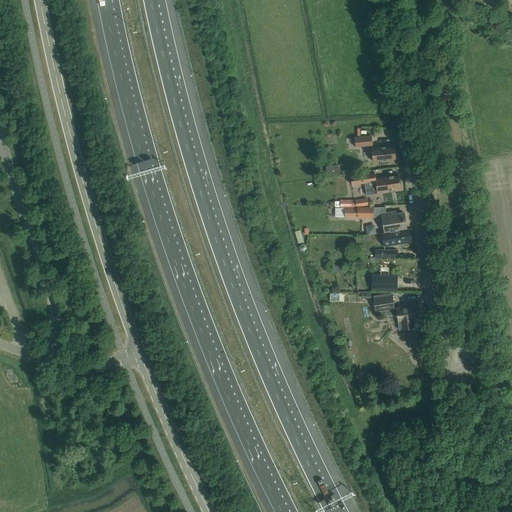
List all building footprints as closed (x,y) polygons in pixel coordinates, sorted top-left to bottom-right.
[(355,147),(372,145),(371,135),(355,137),(355,147)] [(394,151),(394,145),(372,147),(374,161),(395,159),(395,157),(396,156),(396,152),(394,151)] [(365,186),(366,194),(376,193),(376,191),(383,190),(384,190),(399,188),(398,175),(382,178),(371,180),(371,185),(365,186)] [(368,204),(367,197),(355,199),(356,205),(368,204)] [(359,208),(340,208),(334,208),(334,217),(357,217),(373,217),(373,207),(359,206),(359,208)] [(384,232),(406,229),(404,212),(388,214),(388,212),(381,213),(384,232)] [(412,242),(410,228),(406,229),(384,232),(382,232),(375,233),(375,237),(382,236),(384,246),(412,242)] [(397,257),(397,249),(375,249),(375,257),(397,257)] [(397,275),(372,275),(372,289),(397,290),(397,275)] [(330,301),(339,301),(340,293),(330,293),(330,301)] [(376,311),(395,308),(392,294),(373,297),(376,311)] [(413,327),(412,319),(419,318),(417,305),(396,308),(398,321),(401,320),(402,328),(413,327)] [(376,450),(380,459),(386,457),(382,448),(376,450)]
